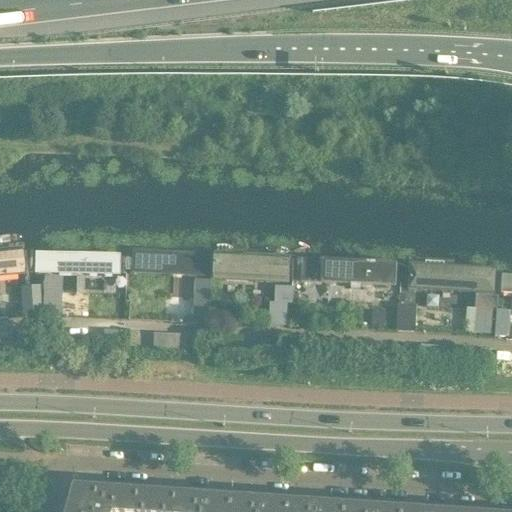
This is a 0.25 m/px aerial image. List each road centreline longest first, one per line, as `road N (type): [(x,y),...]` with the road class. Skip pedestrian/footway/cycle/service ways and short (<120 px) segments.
road 1 (secondary): [(0,429),(511,460)]
road 2 (secondary): [(511,425),(0,403)]
road 3 (motorway): [(0,58),(207,49),(511,58)]
road 4 (residential): [(0,332),(511,346)]
road 5 (residential): [(61,465),(511,491)]
